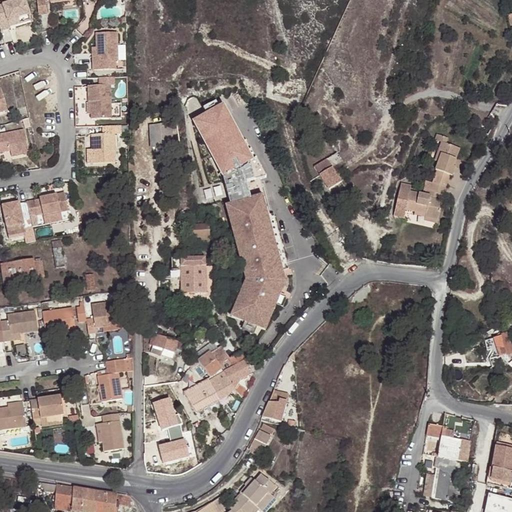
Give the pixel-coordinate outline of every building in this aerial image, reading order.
[(21,0),(0,6),(0,31),(0,33),(10,30),(7,22),(20,19),(28,16),(23,0),(21,0)] [(44,0),(35,0),(38,16),(47,15),(45,5),(44,0)] [(7,22),(10,30),(22,26),(20,19),(7,22)] [(95,34),(96,50),(96,62),(92,62),(92,71),(115,71),(114,62),(117,62),(116,48),(116,34),(95,34)] [(113,78),(98,79),(98,86),(87,87),(87,103),(90,103),(90,115),(90,120),(110,119),(110,86),(113,86),(113,78)] [(112,105),(112,116),(120,116),(120,105),(112,105)] [(284,281),(257,178),(256,178),(239,144),(219,106),(191,121),(219,176),(247,281),(233,317),(266,331),(284,281)] [(120,127),(102,128),(102,136),(91,136),(91,151),(91,152),(94,152),(94,165),(114,165),(114,136),(120,135),(120,127)] [(174,129),(155,130),(156,149),(171,149),(171,138),(174,138),(174,129)] [(23,131),(0,135),(0,153),(10,152),(11,158),(28,154),(23,131)] [(442,142),(447,144),(449,139),(438,134),(436,140),(442,142)] [(239,144),(256,178),(257,178),(262,176),(244,141),(239,144)] [(455,167),(458,159),(461,149),(447,144),(442,142),(438,154),(441,155),(439,162),(436,171),(438,171),(434,182),(432,192),(440,194),(446,195),(452,176),(454,176),(456,169),(457,168),(455,167)] [(507,157),(511,149),(505,146),(501,153),(507,157)] [(327,159),(313,166),(327,192),(341,184),(327,159)] [(424,189),(432,192),(434,182),(427,180),(424,189)] [(394,216),(405,218),(407,210),(412,191),(413,185),(403,182),(394,216)] [(445,201),(438,199),(430,197),(430,195),(412,191),(407,210),(416,212),(427,215),(426,217),(440,221),(445,201)] [(39,200),(26,203),(29,218),(35,217),(42,215),(43,217),(60,213),(67,211),(63,193),(39,199),(39,200)] [(18,203),(1,207),(6,229),(23,226),(24,230),(31,229),(31,228),(29,218),(26,203),(19,205),(18,203)] [(60,213),(43,217),(44,225),(62,221),(60,213)] [(35,217),(29,218),(31,228),(37,227),(35,217)] [(23,226),(6,229),(7,237),(25,233),(24,230),(23,226)] [(191,227),(191,239),(196,240),(197,245),(210,244),(209,226),(191,227)] [(53,250),(63,248),(62,242),(52,244),(53,250)] [(64,263),(63,248),(53,250),(55,265),(64,263)] [(15,278),(15,282),(34,280),(34,275),(32,262),(32,260),(1,264),(3,280),(15,278)] [(204,267),(204,260),(172,260),(172,271),(180,272),(180,268),(204,267)] [(32,262),(34,275),(41,274),(40,261),(32,262)] [(204,267),(180,268),(180,272),(181,295),(205,294),(204,267)] [(94,290),(93,275),(86,276),(88,290),(94,290)] [(205,304),(205,294),(181,295),(181,304),(205,304)] [(125,300),(113,302),(117,325),(101,327),(101,332),(129,329),(125,300)] [(85,319),(85,322),(87,334),(95,333),(94,328),(101,327),(117,325),(113,302),(90,305),(92,319),(85,319)] [(85,319),(83,307),(75,309),(77,323),(85,322),(85,319)] [(72,309),(41,313),(44,334),(60,332),(75,330),(72,309)] [(7,321),(0,322),(0,324),(3,343),(11,342),(11,340),(10,336),(20,335),(19,332),(23,331),(23,334),(37,332),(34,311),(6,316),(7,321)] [(511,344),(509,333),(502,334),(507,353),(511,351),(511,344)] [(174,354),(174,352),(177,343),(155,336),(153,347),(164,350),(174,354)] [(174,352),(180,353),(183,344),(177,343),(174,352)] [(186,359),(188,347),(183,344),(180,353),(180,357),(186,359)] [(161,357),(164,350),(153,347),(151,353),(161,357)] [(224,374),(244,363),(241,354),(228,360),(219,349),(210,354),(222,371),(224,374)] [(222,371),(210,354),(197,363),(210,379),(222,371)] [(118,374),(127,373),(128,378),(131,378),(131,358),(126,359),(104,363),(106,371),(107,375),(97,377),(101,403),(122,400),(118,374)] [(189,368),(197,363),(193,358),(185,363),(189,368)] [(239,382),(250,375),(244,363),(224,374),(233,390),(239,382)] [(185,385),(192,374),(187,371),(180,382),(185,385)] [(227,397),(233,390),(224,374),(210,383),(218,402),(227,397)] [(207,408),(218,402),(210,383),(209,381),(184,394),(195,414),(207,408)] [(143,388),(143,399),(154,399),(155,388),(143,388)] [(267,405),(272,405),(274,402),(284,405),(286,399),(273,393),(269,401),(267,405)] [(28,400),(31,419),(40,418),(60,415),(62,415),(60,396),(28,400)] [(170,398),(154,403),(162,429),(168,428),(180,425),(182,425),(179,415),(175,415),(170,398)] [(210,415),(220,410),(218,402),(207,408),(210,415)] [(274,402),(272,405),(277,406),(271,422),(277,423),(284,405),(274,402)] [(23,405),(7,408),(0,409),(0,430),(26,426),(23,405)] [(272,405),(267,405),(261,420),(271,422),(277,406),(272,405)] [(144,444),(155,443),(154,412),(143,412),(144,444)] [(119,413),(101,416),(102,424),(100,424),(102,443),(104,452),(124,449),(119,413)] [(60,415),(40,418),(41,427),(61,424),(60,415)] [(262,424),(259,428),(271,434),(274,429),(262,424)] [(183,439),(180,425),(168,428),(171,442),(183,439)] [(436,459),(459,463),(459,460),(458,460),(461,440),(460,440),(461,436),(456,435),(455,440),(454,439),(455,432),(445,431),(444,438),(441,437),(442,427),(428,426),(427,437),(441,439),(439,455),(437,455),(436,459)] [(259,431),(250,450),(261,457),(271,437),(259,431)] [(171,442),(159,445),(162,463),(190,456),(186,439),(183,439),(171,442)] [(458,460),(459,460),(472,462),(475,443),(461,440),(458,460)] [(492,469),(511,472),(511,450),(496,447),(492,469)] [(457,472),(459,463),(436,459),(435,469),(436,470),(435,476),(431,498),(448,501),(454,471),(457,472)] [(510,481),(511,474),(511,472),(492,469),(490,477),(498,479),(501,480),(510,481)] [(464,473),(457,472),(454,471),(448,501),(458,503),(464,473)] [(248,486),(247,487),(241,493),(243,495),(236,503),(237,505),(241,511),(250,511),(257,506),(260,509),(272,496),(271,494),(274,490),(277,488),(273,485),(263,475),(256,482),(255,481),(250,488),(248,486)] [(431,498),(435,476),(428,475),(424,498),(431,498)] [(510,488),(510,481),(501,480),(498,479),(490,477),(490,483),(510,488)] [(11,479),(4,478),(2,486),(9,487),(11,479)] [(245,485),(247,487),(248,486),(250,488),(255,481),(252,478),(245,485)] [(11,479),(9,487),(9,491),(18,492),(21,480),(11,479)] [(42,491),(57,493),(58,487),(58,486),(41,483),(42,491)] [(77,511),(114,511),(116,503),(116,496),(73,489),(58,487),(57,493),(54,510),(68,511),(70,511),(71,511),(77,511)] [(137,511),(139,511),(138,508),(131,498),(124,495),(117,494),(116,496),(116,503),(137,510),(137,511)] [(275,498),(272,496),(260,509),(263,511),(275,498)] [(267,511),(277,500),(275,498),(263,511),(267,511)]
